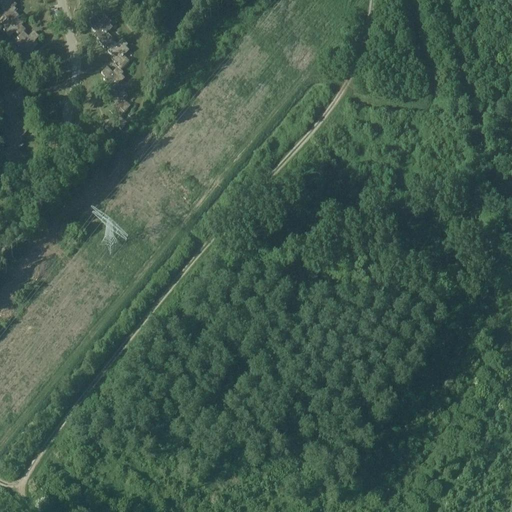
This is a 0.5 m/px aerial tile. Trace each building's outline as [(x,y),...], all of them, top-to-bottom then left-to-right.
[(0,0),(0,1),(3,5),(0,7),(0,9),(3,13),(10,6),(14,9),(17,6),(11,1),(12,0),(0,0)] [(10,6),(3,13),(2,15),(7,20),(2,26),(5,29),(3,31),(9,37),(14,32),(20,37),(23,33),(23,34),(25,31),(21,27),(23,25),(19,21),(21,19),(14,13),(15,11),(14,9),(10,6)] [(112,41),(113,40),(107,35),(113,29),(109,26),(111,24),(105,18),(100,23),(95,18),(89,24),(93,28),(91,30),(95,34),(93,36),(100,42),(98,44),(104,49),(106,47),(112,41)] [(20,37),(17,40),(19,42),(16,45),(21,50),(16,56),(25,65),(30,59),(28,58),(35,51),(33,49),(37,45),(35,43),(39,39),(33,33),(28,38),(23,34),(23,33),(20,37)] [(117,68),(121,72),(129,63),(124,58),(129,52),(126,49),(128,47),(122,41),(117,46),(112,41),(106,47),(110,51),(108,53),(112,57),(110,59),(117,65),(115,67),(117,69),(117,68)] [(117,68),(117,69),(112,74),(107,68),(101,74),(105,78),(103,81),(108,85),(106,87),(112,93),(111,95),(112,96),(116,100),(123,93),(125,91),(119,85),(125,80),(121,77),(123,74),(121,72),(117,68)] [(3,111),(12,119),(12,120),(15,116),(17,115),(15,113),(21,107),(20,105),(24,100),(22,98),(26,94),(20,88),(15,94),(10,89),(4,95),(6,97),(3,100),(8,106),(3,111)] [(116,100),(112,96),(110,99),(115,105),(108,112),(109,113),(113,116),(119,109),(124,114),(130,108),(123,101),(128,97),(123,93),(116,100)] [(109,113),(107,116),(112,122),(105,129),(110,134),(116,127),(121,131),(127,125),(120,118),(124,114),(119,109),(113,116),(109,113)] [(12,120),(12,119),(9,122),(11,124),(8,128),(13,133),(8,138),(10,140),(17,147),(20,144),(22,142),(20,140),(27,134),(25,132),(29,128),(27,126),(31,121),(25,116),(20,121),(15,116),(12,120)] [(3,156),(9,162),(14,157),(21,164),(24,160),(24,161),(25,159),(18,152),(23,147),(20,144),(17,147),(10,140),(5,145),(10,149),(3,156)] [(14,157),(9,162),(13,166),(7,173),(13,179),(17,174),(24,181),(29,176),(21,169),(27,163),(24,161),(24,160),(21,164),(14,157)]
